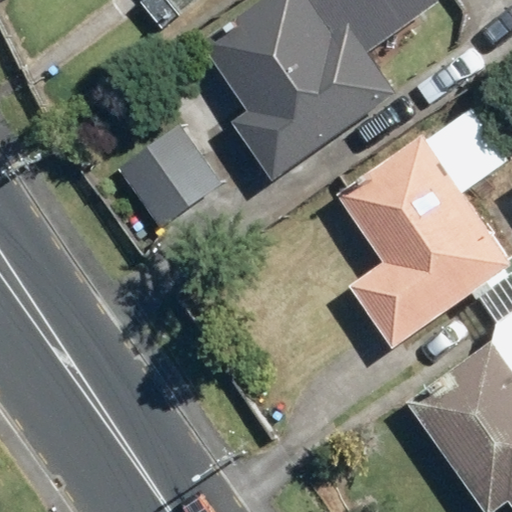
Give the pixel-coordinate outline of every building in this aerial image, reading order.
[(213,0),(179,0),(193,17),(213,0)] [(281,0),(216,46),(262,111),(244,123),(287,184),(414,95),(383,52),(457,0),(456,0),(281,0)] [(401,256),(364,283),(410,348),(511,274),(511,238),(480,194),(511,171),(511,142),(487,107),(359,199),(401,256)] [(238,181),(191,121),(131,169),(178,228),(238,181)] [(459,397),(434,416),(506,511),(509,511),(511,510),(511,328),(503,335),(506,338),(448,382),(459,397)] [(0,460),(26,440),(0,407),(0,460)]
